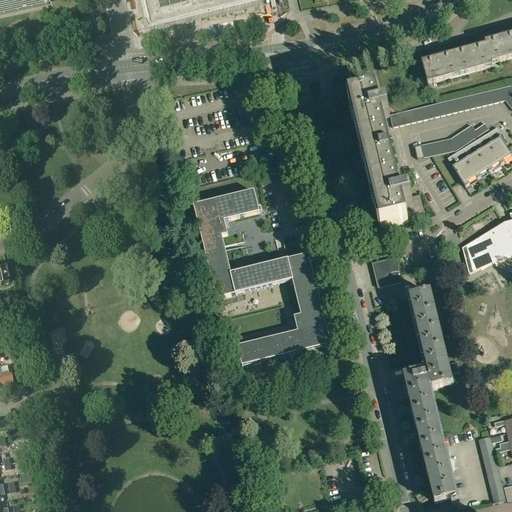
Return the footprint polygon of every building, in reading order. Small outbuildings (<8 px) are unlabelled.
[(0,0),(0,13),(47,3),(45,0),(0,0)] [(141,0),(149,29),(258,2),(257,0),(141,0)] [(511,60),(511,36),(485,44),(486,47),(487,46),(492,66),(493,65),(511,60)] [(487,46),(486,47),(454,55),(460,77),(493,68),(493,65),(492,66),(487,46)] [(460,77),(454,55),(422,64),(428,86),(460,77)] [(511,88),(497,91),(500,104),(506,103),(511,88)] [(494,106),(500,104),(497,91),(491,93),(494,106)] [(488,107),(494,106),(491,93),(485,94),(488,107)] [(482,108),(488,107),(485,94),(479,96),(482,108)] [(355,129),(359,146),(387,139),(383,120),(390,118),(390,117),(388,111),(381,113),(377,96),(348,103),(353,120),(352,121),(354,129),(355,129)] [(479,96),(473,97),(476,110),(482,108),(479,96)] [(470,111),(476,110),(473,97),(467,99),(470,111)] [(464,113),(470,111),(467,99),(461,100),(464,113)] [(458,114),(464,113),(461,100),(455,101),(458,114)] [(453,115),(458,114),(455,101),(450,103),(453,115)] [(453,115),(450,103),(444,104),(447,117),(453,115)] [(441,118),(447,117),(444,104),(438,106),(441,118)] [(435,120),(441,118),(438,106),(432,107),(435,120)] [(429,121),(435,120),(432,107),(426,108),(429,121)] [(423,122),(429,121),(426,108),(420,110),(423,122)] [(423,122),(420,110),(414,111),(417,124),(423,122)] [(411,125),(417,124),(414,111),(408,113),(411,125)] [(405,127),(411,125),(408,113),(402,114),(405,127)] [(399,128),(405,127),(402,114),(396,116),(399,128)] [(393,129),(399,128),(396,116),(390,117),(390,118),(393,129)] [(475,132),(479,138),(489,131),(485,125),(475,132)] [(467,131),(474,141),(479,138),(475,132),(472,127),(467,131)] [(450,163),(500,133),(498,130),(448,160),(450,163)] [(467,131),(461,134),(469,145),(474,141),(467,131)] [(469,145),(461,134),(456,138),(463,148),(469,145)] [(453,169),(465,189),(470,186),(469,184),(476,180),(477,182),(482,179),(480,177),(487,172),(489,175),(494,172),(492,169),(499,165),(501,167),(505,164),(504,162),(511,157),(511,159),(511,157),(506,148),(508,146),(502,137),(499,139),(500,140),(452,169),(453,169)] [(451,141),(457,153),(463,148),(456,138),(451,141)] [(365,172),(369,188),(398,181),(387,139),(359,146),(363,163),(362,163),(364,172),(365,172)] [(457,153),(451,141),(445,142),(448,155),(455,153),(457,153)] [(448,155),(445,142),(439,143),(442,156),(448,155)] [(442,156),(439,143),(433,145),(436,157),(442,156)] [(436,157),(433,145),(427,146),(430,159),(436,157)] [(421,148),(424,160),(430,159),(427,146),(421,147),(421,148)] [(424,160),(421,148),(415,149),(417,161),(424,160)] [(380,232),(402,226),(408,224),(408,223),(425,219),(420,197),(412,199),(411,197),(402,200),(398,181),(369,188),(373,205),(375,214),(376,214),(380,232)] [(255,193),(194,208),(203,243),(205,252),(217,302),(293,283),(288,262),(231,276),(223,239),(228,237),(225,223),(260,215),(255,193)] [(462,249),(469,275),(477,272),(492,263),(493,265),(511,257),(511,214),(510,215),(511,222),(511,224),(505,226),(504,225),(462,249)] [(442,246),(434,248),(436,258),(444,256),(442,246)] [(331,347),(323,312),(309,257),(288,262),(293,283),(301,318),(295,319),(298,334),(238,349),(243,368),(331,347)] [(387,275),(400,272),(397,260),(372,266),(375,278),(387,275)] [(0,287),(1,287),(0,283),(8,281),(6,270),(0,271),(0,287)] [(387,275),(375,278),(378,290),(385,288),(403,284),(400,272),(387,275)] [(426,374),(430,392),(454,386),(432,295),(408,300),(426,374)] [(0,367),(0,384),(1,389),(13,387),(9,366),(0,367)] [(430,392),(426,374),(404,379),(435,505),(456,500),(430,392)] [(238,387),(250,384),(248,378),(236,381),(238,387)] [(507,435),(511,433),(511,420),(501,423),(494,425),(495,429),(505,427),(507,435)] [(511,433),(507,435),(509,444),(499,446),(500,450),(511,447),(511,433)] [(43,444),(38,444),(36,445),(38,457),(45,456),(43,444)] [(481,452),(493,449),(491,444),(480,446),(481,452)] [(511,447),(500,450),(501,454),(511,452),(511,455),(511,447)] [(493,449),(481,452),(482,458),(494,455),(493,449)] [(494,455),(482,458),(484,464),(496,461),(494,455)] [(496,461),(484,464),(485,470),(497,467),(496,461)] [(497,467),(485,470),(487,476),(498,473),(497,467)] [(498,473),(487,476),(488,482),(500,479),(498,473)] [(500,479),(488,482),(490,488),(501,485),(500,479)] [(501,485),(490,488),(491,494),(503,491),(501,485)] [(511,488),(503,490),(506,503),(511,501),(511,488)] [(503,491),(491,494),(492,500),(504,497),(503,491)] [(504,497),(492,500),(494,506),(506,503),(504,497)]
